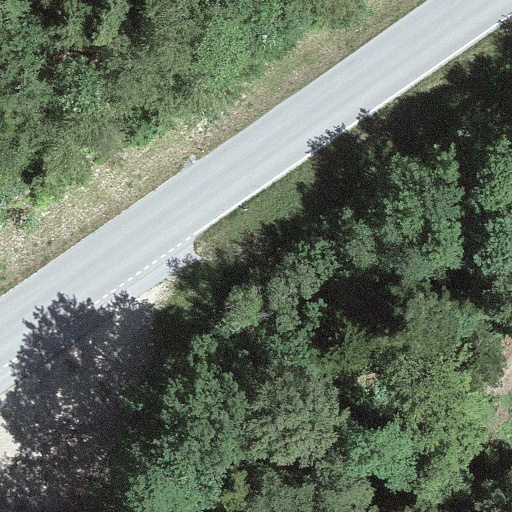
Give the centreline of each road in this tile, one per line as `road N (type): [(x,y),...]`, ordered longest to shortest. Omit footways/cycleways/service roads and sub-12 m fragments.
road 1 (tertiary): [(0,337),(485,0)]
road 2 (track): [(448,511),(477,433),(511,382)]
